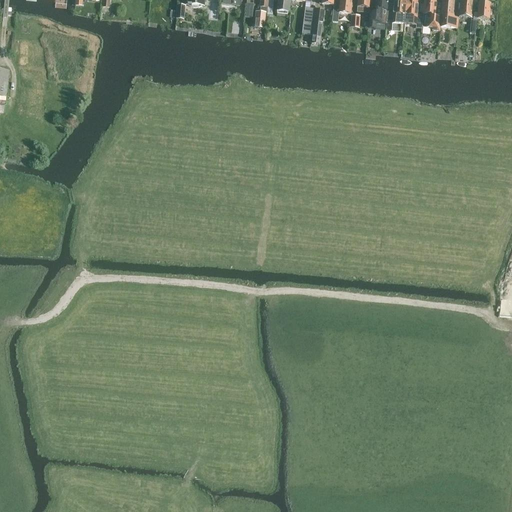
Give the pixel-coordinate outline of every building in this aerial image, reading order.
[(186,0),(186,6),(189,6),(191,7),(193,8),(196,9),(199,8),(202,7),(204,7),(204,0),(186,0)] [(259,0),(259,8),(260,8),(260,13),(255,13),(254,29),(265,30),(266,13),(267,13),(268,9),(268,0),(259,0)] [(278,0),(277,13),(288,14),(289,0),(278,0)] [(294,0),(295,2),(305,3),(305,9),(302,35),(312,36),(315,10),(310,9),(311,0),(294,0)] [(351,0),(339,0),(338,14),(350,15),(351,0)] [(358,0),(357,14),(362,14),(369,15),(370,13),(370,0),(358,0)] [(376,0),(375,10),(376,11),(376,13),(370,13),(369,15),(368,29),(375,30),(376,24),(381,24),(382,11),(388,12),(388,0),(376,0)] [(393,10),(393,15),(392,15),(392,21),(398,22),(399,16),(405,16),(406,0),(394,0),(392,0),(391,10),(393,10)] [(412,0),(406,0),(405,16),(411,17),(411,19),(417,20),(416,23),(417,23),(417,29),(422,29),(423,24),(422,24),(423,17),(417,16),(417,12),(420,12),(421,5),(418,5),(418,0),(412,0)] [(432,33),(439,34),(440,19),(435,19),(436,0),(424,0),(423,16),(427,16),(426,30),(433,30),(432,33)] [(444,0),(442,0),(442,7),(441,17),(440,29),(458,30),(459,20),(453,19),(453,17),(455,1),(444,0)] [(461,2),(459,18),(466,19),(466,24),(471,24),(470,34),(475,34),(477,16),(472,15),(473,3),(461,2)] [(477,20),(489,20),(489,16),(491,16),(492,11),(490,11),(490,4),(478,3),(477,20)] [(252,19),(254,5),(247,4),(245,19),(252,19)] [(184,20),(184,7),(177,6),(176,19),(184,20)] [(243,36),(244,22),(245,10),(236,9),(235,22),(233,21),(231,35),(243,36)] [(316,11),(313,29),(321,30),(324,12),(316,11)] [(360,17),(351,16),(350,28),(359,29),(360,17)] [(0,97),(7,98),(11,73),(0,71),(0,97)]
